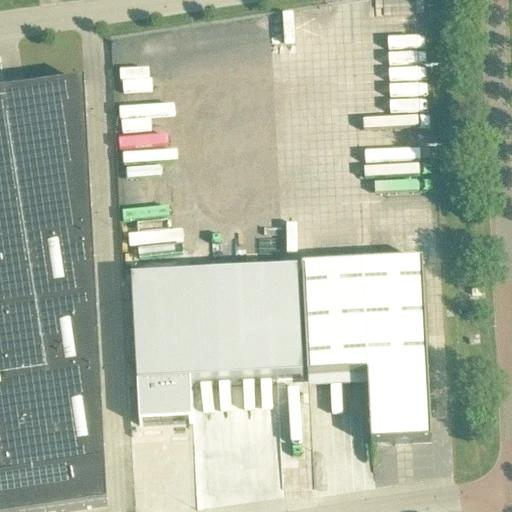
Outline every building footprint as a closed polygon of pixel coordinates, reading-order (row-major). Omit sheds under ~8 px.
[(200,209),(282,205),(275,42),(193,46),(200,209)] [(0,511),(91,511),(107,510),(96,287),(85,84),(4,96),(14,159),(0,161),(0,511)] [(471,261),(480,261),(480,248),(471,248),(471,261)] [(436,447),(427,266),(306,272),(312,382),(371,379),(375,450),(436,447)] [(191,412),(190,389),(303,383),(297,275),(131,284),(137,392),(139,429),(192,426),(191,412)] [(257,482),(281,481),(279,430),(255,431),(257,482)]
